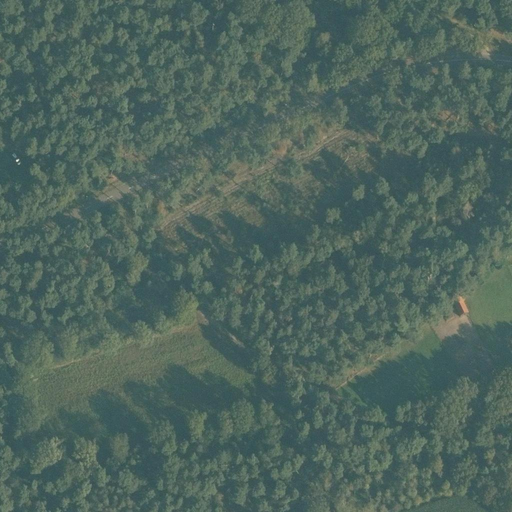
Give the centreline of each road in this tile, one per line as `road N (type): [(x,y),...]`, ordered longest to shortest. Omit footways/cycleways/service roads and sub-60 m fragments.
road 1 (unclassified): [(0,251),(400,67),(500,62)]
road 2 (track): [(106,235),(246,354),(391,428),(495,511)]
road 3 (track): [(106,235),(85,264),(0,320)]
